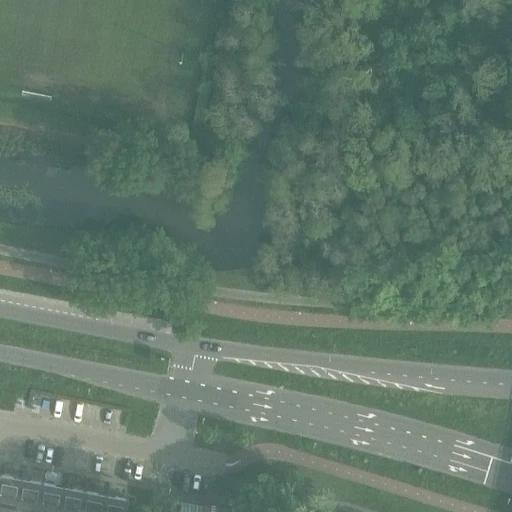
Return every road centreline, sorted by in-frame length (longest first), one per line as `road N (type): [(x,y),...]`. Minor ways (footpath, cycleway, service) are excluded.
road 1 (secondary): [(186,394),(402,442),(511,483)]
road 2 (secondary): [(511,384),(399,378),(199,347)]
road 3 (secondary): [(199,347),(0,309)]
road 4 (secondary): [(0,357),(186,394)]
road 5 (residential): [(0,423),(169,456)]
